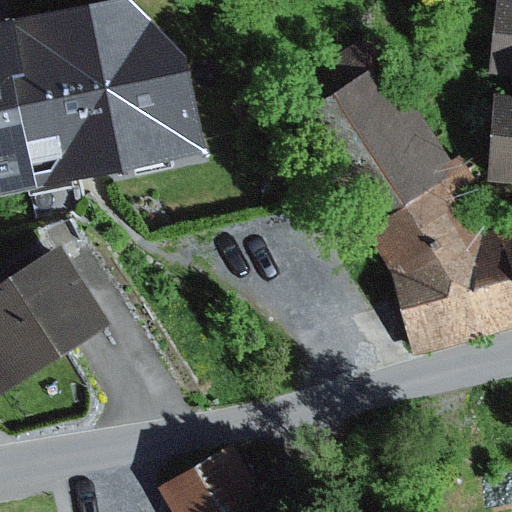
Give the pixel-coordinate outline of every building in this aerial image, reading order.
[(511,2),(494,1),(488,80),(511,82),(511,103),(491,101),(483,189),(511,191),(511,2)] [(0,27),(0,204),(200,166),(173,66),(118,7),(0,27)] [(448,164),(366,38),(275,95),(366,233),(361,235),(386,276),(479,242),(456,201),(476,188),(458,159),(448,164)] [(511,229),(479,242),(386,276),(411,360),(511,332),(511,229)] [(0,396),(105,331),(57,254),(0,289),(0,396)] [(266,511),(231,449),(154,493),(164,511),(266,511)]
